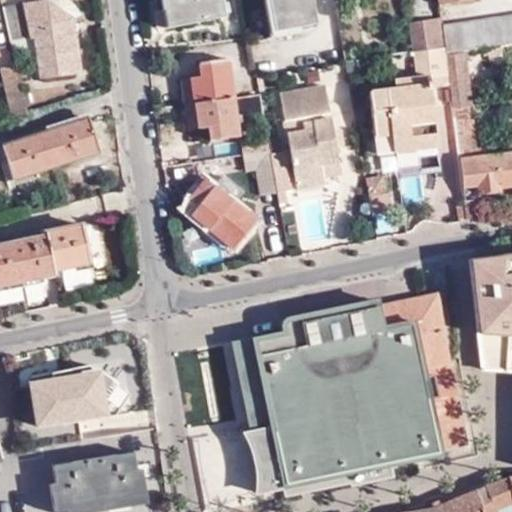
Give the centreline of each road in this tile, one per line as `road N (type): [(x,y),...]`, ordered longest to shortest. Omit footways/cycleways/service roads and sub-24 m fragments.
road 1 (residential): [(511,240),(156,304)]
road 2 (residential): [(156,304),(117,0)]
road 3 (residential): [(156,304),(188,511)]
road 4 (residential): [(156,304),(0,335)]
